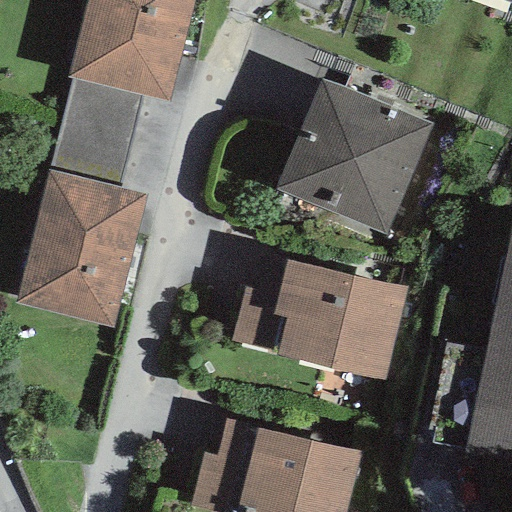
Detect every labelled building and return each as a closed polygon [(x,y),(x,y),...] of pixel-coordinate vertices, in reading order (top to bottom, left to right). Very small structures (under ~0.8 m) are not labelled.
[(192,0),(85,0),(66,77),(72,78),(138,94),(168,102),(192,0)] [(49,171),(117,189),(138,94),(72,78),(49,171)] [(430,125),(321,80),(275,190),(385,235),(430,125)] [(49,171),(45,172),(13,304),(111,328),(143,196),(117,189),(49,171)] [(511,223),(469,452),(511,460),(511,223)] [(406,288),(265,254),(255,291),(243,288),(230,342),(274,353),(273,355),(384,381),(406,288)] [(344,511),(360,452),(225,419),(215,456),(203,453),(190,507),(208,511),(344,511)]
